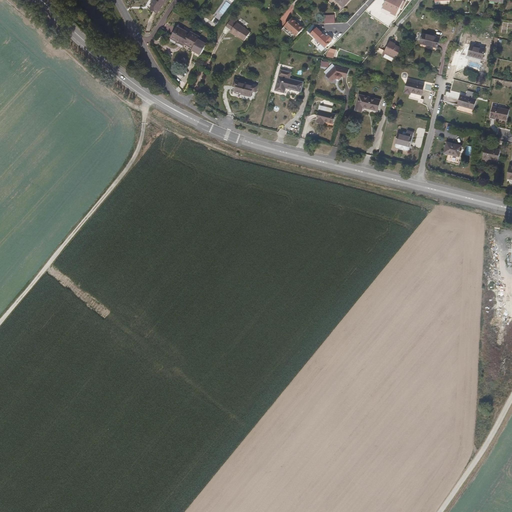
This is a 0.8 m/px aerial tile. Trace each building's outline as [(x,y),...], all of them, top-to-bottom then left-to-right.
[(157,17),(166,3),(161,0),(156,0),(154,3),(152,2),(148,8),(150,10),(149,12),(157,17)] [(398,0),(389,0),(385,8),(394,14),(396,12),(400,14),(403,9),(402,8),(404,4),(398,0)] [(325,23),(335,23),(335,15),(325,15),(325,23)] [(293,19),(286,26),(297,37),(304,29),(300,25),(299,26),(296,23),(297,23),(293,19)] [(233,31),(240,36),(246,40),(252,32),(239,23),(233,31)] [(168,40),(177,45),(178,43),(189,48),(196,36),(187,32),(186,34),(174,28),(168,40)] [(311,35),(326,49),(332,42),(331,42),(334,39),(330,36),(328,38),(317,28),(311,35)] [(421,45),(437,53),(442,43),(426,35),(421,45)] [(386,52),(398,58),(403,48),(391,42),(386,52)] [(468,55),(482,59),(485,49),(471,44),(468,55)] [(342,77),(347,79),(350,69),(332,65),(329,78),(342,81),(342,77)] [(286,88),(301,92),(303,82),(279,76),(275,91),(284,93),(286,88)] [(235,93),(252,97),(253,91),(256,92),(257,85),(235,80),(233,86),(237,87),(235,93)] [(412,93),(421,95),(424,85),(414,83),(414,81),(408,80),(405,93),(411,94),(412,93)] [(378,112),(381,101),(360,94),(355,111),(361,113),(362,108),(378,112)] [(458,106),(465,108),(468,100),(476,101),(476,100),(461,95),(458,106)] [(468,100),(465,108),(473,111),(476,101),(468,100)] [(508,110),(491,107),(489,117),(506,120),(508,110)] [(335,114),(318,110),(316,119),(318,120),(316,123),(323,125),(324,121),(333,124),(335,114)] [(411,138),(396,134),(394,143),(409,147),(411,138)] [(445,154),(452,156),(455,145),(447,144),(445,154)] [(455,145),(452,156),(458,157),(461,147),(455,145)] [(499,150),(483,147),(481,160),(488,161),(488,159),(497,161),(499,150)]
